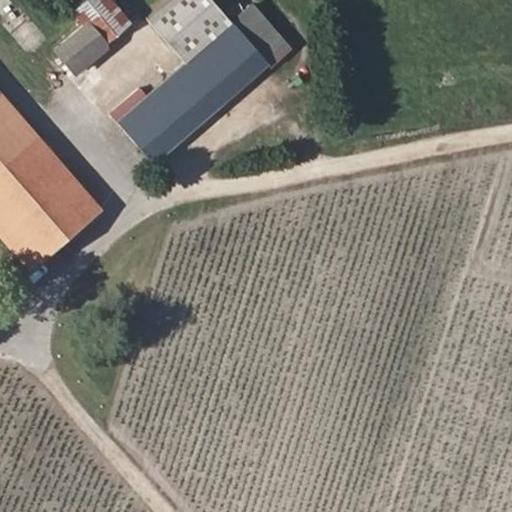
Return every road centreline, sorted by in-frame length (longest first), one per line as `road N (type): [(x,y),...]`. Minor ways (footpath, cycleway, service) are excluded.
road 1 (track): [(132,205),(511,141)]
road 2 (track): [(1,322),(166,511)]
